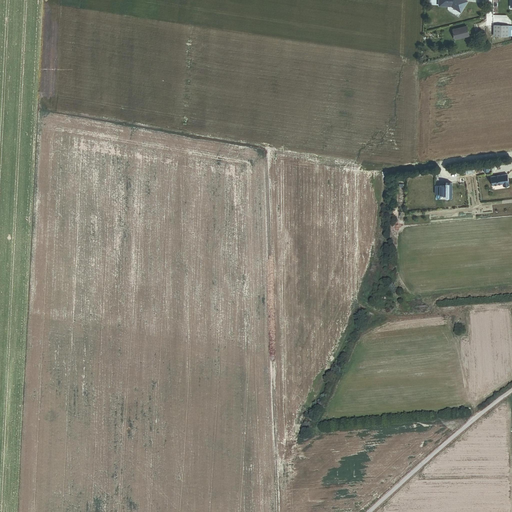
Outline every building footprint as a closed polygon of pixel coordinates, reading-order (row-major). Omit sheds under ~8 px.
[(440,0),(440,7),(452,8),(462,14),(469,3),(463,0),(440,0)] [(470,35),(467,24),(452,28),(455,39),(470,35)] [(508,37),(509,26),(494,25),(493,36),(508,37)] [(503,186),(509,185),(507,174),(491,176),(492,185),(503,184),(503,186)] [(453,198),(453,182),(447,182),(447,185),(440,185),(440,186),(435,186),(435,194),(440,194),(440,195),(446,195),(446,198),(453,198)]
